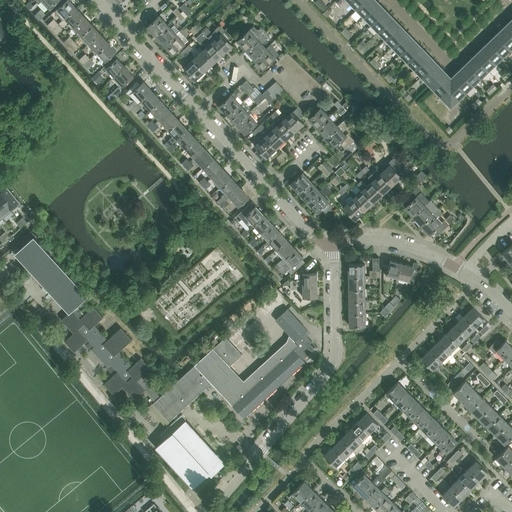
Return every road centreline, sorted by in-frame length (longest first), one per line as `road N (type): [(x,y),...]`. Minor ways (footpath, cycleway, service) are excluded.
road 1 (residential): [(204,511),(335,354),(333,243)]
road 2 (residential): [(511,315),(478,280),(428,252),(380,240),(333,243)]
road 3 (residential): [(198,111),(244,69),(259,84),(276,68),(306,98)]
